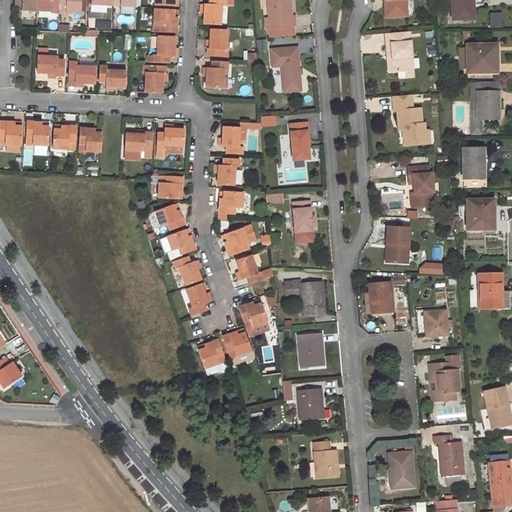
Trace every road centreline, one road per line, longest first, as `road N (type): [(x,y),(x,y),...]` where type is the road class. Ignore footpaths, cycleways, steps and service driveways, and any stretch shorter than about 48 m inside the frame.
road 1 (residential): [(341,264),(367,226),(352,40),(360,0)]
road 2 (residential): [(325,0),(341,257)]
road 3 (residential): [(208,322),(226,293),(201,221),(204,127),(187,99)]
road 4 (residential): [(357,437),(413,425),(406,345),(348,345)]
road 5 (residential): [(187,99),(178,105),(5,97)]
road 6 (unclassified): [(0,260),(98,405)]
road 7 (unclassified): [(98,405),(188,511)]
